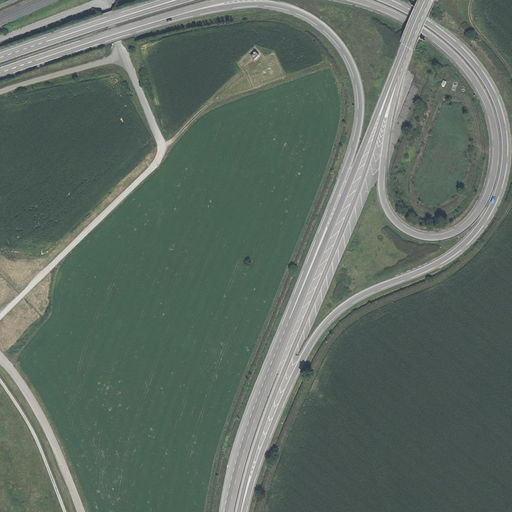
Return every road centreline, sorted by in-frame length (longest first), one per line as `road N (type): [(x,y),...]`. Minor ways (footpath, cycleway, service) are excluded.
road 1 (trunk): [(247,486),(324,324),(351,300),(454,252),(486,217),(503,176),(504,124),(486,78),(444,32),(385,0)]
road 2 (trunk): [(55,53),(185,14),(258,2),(294,9),(329,32),(354,72),(360,112),(296,305)]
road 3 (trunk): [(356,0),(448,49),(481,88),(496,139),(489,193),(465,225),(432,237),(390,214),(383,165),(405,59)]
road 4 (trunk): [(247,486),(271,400),(405,59)]
road 5 (track): [(122,56),(160,155),(0,318)]
road 6 (trunk): [(426,0),(296,305)]
road 7 (track): [(511,205),(452,274),(339,332),(295,417)]
road 8 (unclassified): [(0,39),(99,4),(122,56),(0,91)]
road 9 (trunk): [(296,305),(245,443),(229,511)]
road 10 (unclassified): [(81,511),(43,419),(0,355)]
road 11 (trunk): [(55,53),(218,0)]
road 12 (trunk): [(145,9),(0,57)]
